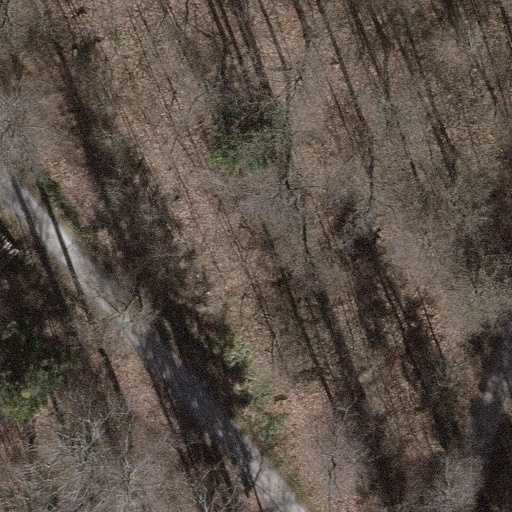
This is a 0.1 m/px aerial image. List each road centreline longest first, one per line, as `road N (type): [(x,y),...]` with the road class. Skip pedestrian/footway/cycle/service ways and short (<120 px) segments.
road 1 (track): [(0,169),(293,511)]
road 2 (track): [(511,353),(454,511)]
